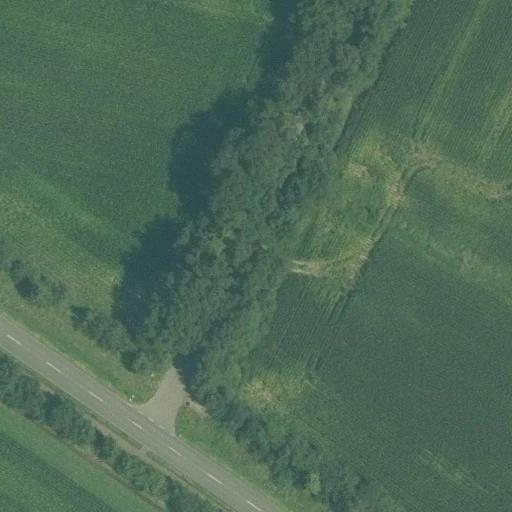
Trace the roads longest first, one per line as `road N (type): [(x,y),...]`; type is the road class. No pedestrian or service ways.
road 1 (unclassified): [(362,0),(146,434)]
road 2 (tertiary): [(146,434),(0,333)]
road 3 (tertiary): [(258,511),(146,434)]
